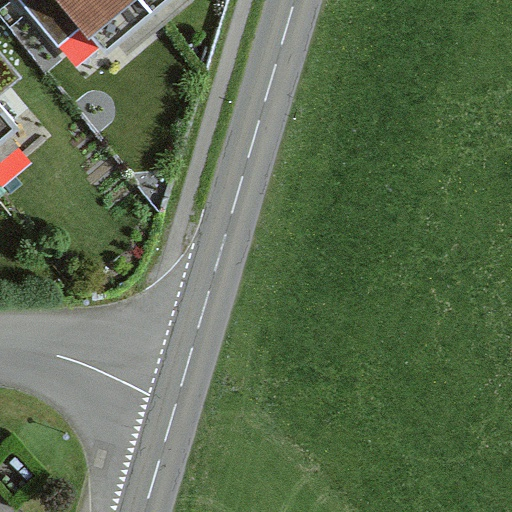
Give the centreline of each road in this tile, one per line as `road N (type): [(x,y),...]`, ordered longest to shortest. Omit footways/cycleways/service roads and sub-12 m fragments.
road 1 (secondary): [(175,408),(296,0)]
road 2 (residential): [(175,408),(54,351),(0,349)]
